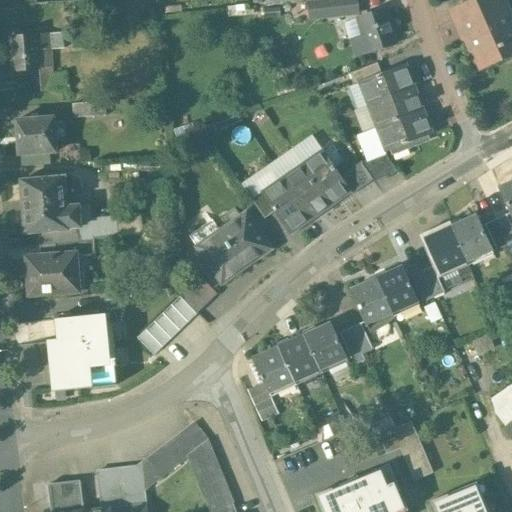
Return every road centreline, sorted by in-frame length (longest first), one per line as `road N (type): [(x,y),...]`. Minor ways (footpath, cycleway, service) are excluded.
road 1 (residential): [(212,368),(348,237),(478,159)]
road 2 (residential): [(8,446),(111,422),(212,368)]
road 3 (residential): [(415,0),(478,159)]
road 4 (residential): [(212,368),(273,511)]
